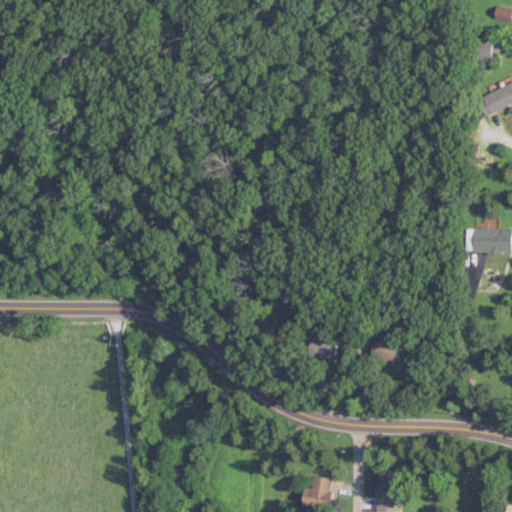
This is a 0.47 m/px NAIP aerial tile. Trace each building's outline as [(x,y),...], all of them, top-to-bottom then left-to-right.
[(470,59),(500,59),(500,38),(470,38),(470,59)] [(511,83),(479,98),(487,116),(511,104),(511,83)] [(467,252),(511,251),(511,227),(467,227),(467,252)] [(341,355),(340,335),(309,336),(309,356),(341,355)] [(402,339),(375,339),(375,359),(402,359),(402,339)] [(378,511),(400,511),(401,470),(378,470),(378,511)] [(332,476),(312,476),(312,487),(305,487),(305,509),(332,509),(332,476)]
